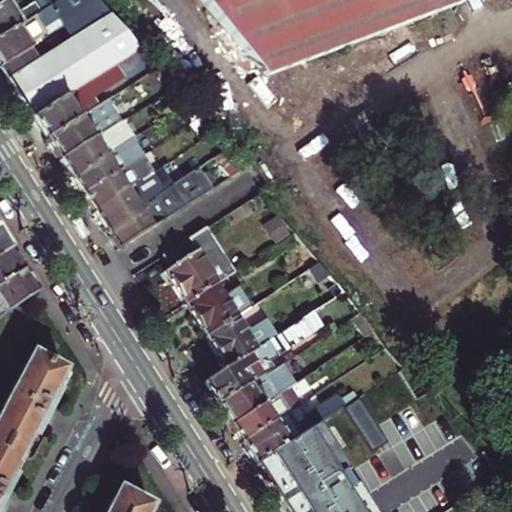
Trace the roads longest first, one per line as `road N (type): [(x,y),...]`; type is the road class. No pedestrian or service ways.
road 1 (tertiary): [(144,376),(0,152)]
road 2 (residential): [(53,511),(109,405),(144,376)]
road 3 (tertiary): [(231,511),(144,376)]
